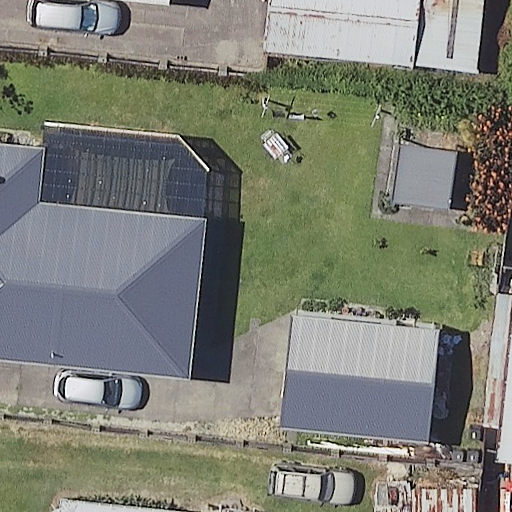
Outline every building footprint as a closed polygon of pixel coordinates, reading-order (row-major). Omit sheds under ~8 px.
[(480,0),(263,0),(261,43),(478,55),(480,0)] [(0,113),(0,329),(172,353),(201,142),(0,113)] [(383,128),(379,212),(472,216),(476,132),(383,128)] [(511,278),(507,278),(494,441),(511,442),(511,278)] [(474,347),(428,345),(430,300),(271,292),(268,356),(181,351),(179,404),(424,416),(425,408),(471,410),(474,347)] [(511,511),(511,448),(477,446),(476,465),(416,461),(412,511),(511,511)] [(263,511),(265,493),(55,476),(52,511),(263,511)]
